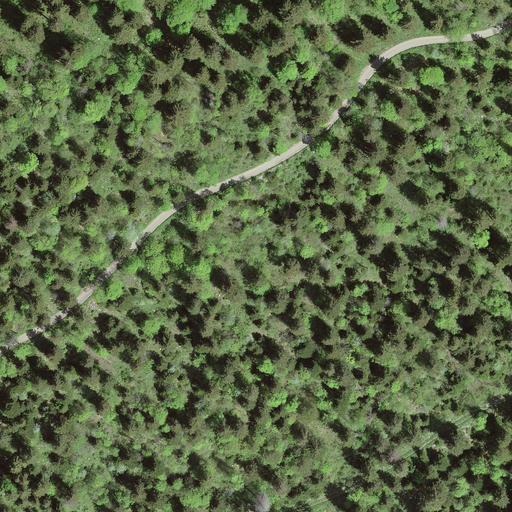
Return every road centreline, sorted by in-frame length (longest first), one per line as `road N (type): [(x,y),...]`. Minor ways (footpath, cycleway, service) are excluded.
road 1 (unclassified): [(511,23),(426,42),(386,61),(326,128),(176,207),(69,308),(0,354)]
road 2 (track): [(293,511),(374,477),(511,395)]
